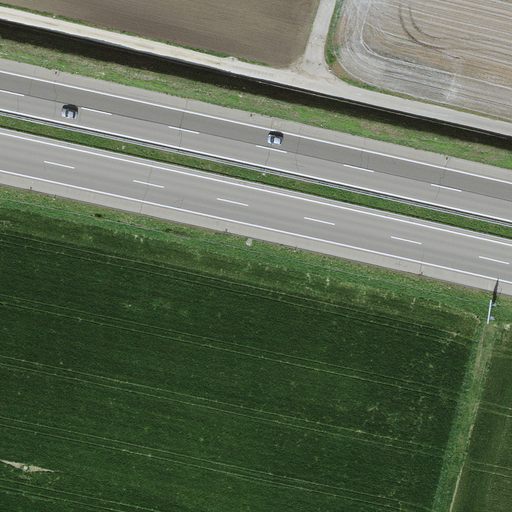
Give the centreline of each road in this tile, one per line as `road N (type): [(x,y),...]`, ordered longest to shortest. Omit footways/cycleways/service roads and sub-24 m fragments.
road 1 (motorway): [(511,202),(0,90)]
road 2 (motorway): [(0,152),(511,263)]
